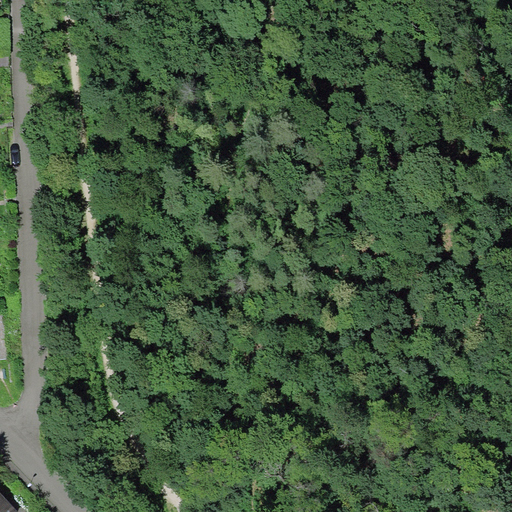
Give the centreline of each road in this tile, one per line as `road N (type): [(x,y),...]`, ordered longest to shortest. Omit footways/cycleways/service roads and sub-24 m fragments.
road 1 (track): [(67,0),(106,373),(171,511)]
road 2 (residential): [(11,439),(37,388),(22,0)]
